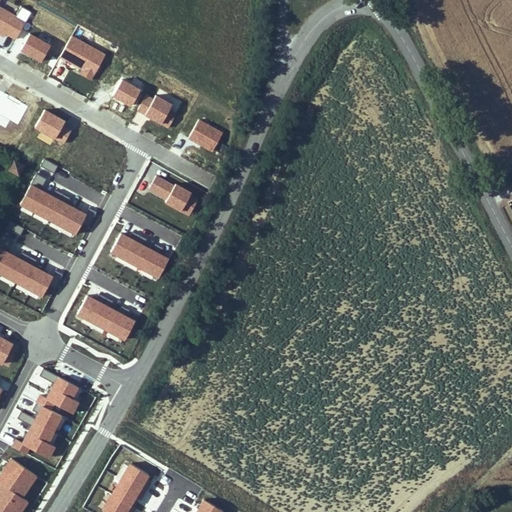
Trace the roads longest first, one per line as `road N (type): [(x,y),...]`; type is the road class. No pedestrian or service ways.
road 1 (tertiary): [(270,102),(195,273),(132,389)]
road 2 (secondary): [(376,0),(511,246)]
road 3 (residential): [(146,144),(41,341)]
road 4 (residential): [(0,62),(146,144)]
road 5 (tertiary): [(132,389),(53,511)]
road 6 (tertiary): [(270,102),(316,22),(361,0)]
